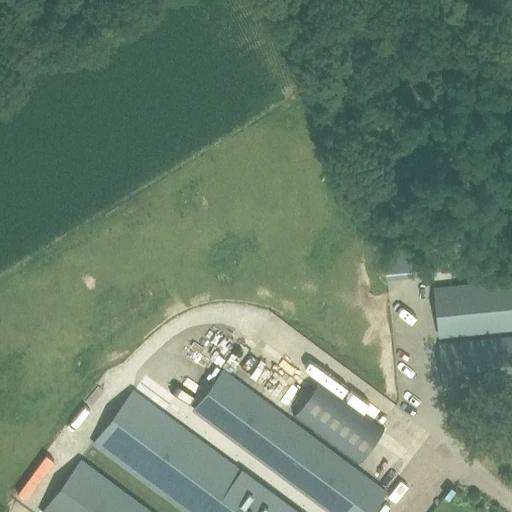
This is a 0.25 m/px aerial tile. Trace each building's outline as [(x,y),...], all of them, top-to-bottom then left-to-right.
[(400,309),(430,308),(428,256),(398,257),(400,309)] [(440,335),(511,327),(511,278),(435,287),(440,335)] [(445,391),(511,383),(511,335),(441,343),(445,391)] [(384,421),(393,409),(332,361),(322,374),(384,421)] [(333,511),(370,511),(386,490),(224,369),(195,408),(333,511)] [(180,379),(173,387),(189,402),(196,394),(180,379)] [(294,415),(358,464),(384,429),(320,381),(294,415)] [(412,381),(406,388),(422,399),(427,392),(412,381)] [(189,511),(296,511),(131,389),(93,440),(189,511)] [(44,511),(151,511),(82,460),(44,511)]
